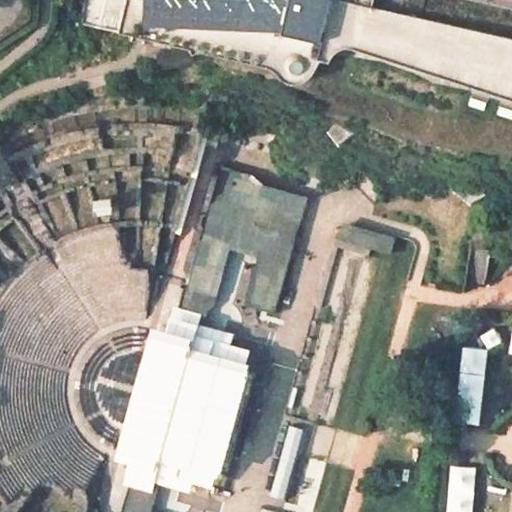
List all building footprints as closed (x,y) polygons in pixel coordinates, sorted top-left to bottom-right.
[(362,4),(342,0),(327,0),(318,58),(322,60),(330,62),(333,56),(339,51),(346,49),(354,49),(511,99),(511,37),(372,6),(362,4)] [(19,479),(30,493),(33,491),(22,477),(11,460),(10,457),(9,456),(3,443),(0,433),(0,350),(4,339),(9,328),(16,315),(25,303),(33,294),(42,285),(51,278),(61,271),(65,269),(79,262),(93,256),(109,252),(120,250),(120,247),(108,248),(92,252),(77,258),(65,264),(63,265),(59,268),(57,269),(50,274),(40,282),(30,292),(22,300),(13,313),(5,326),(1,337),(0,339),(0,445),(5,456),(6,458),(6,459),(8,462),(9,464),(19,479)] [(22,477),(33,491),(36,489),(25,475),(14,459),(13,456),(12,454),(7,442),(3,430),(0,418),(0,365),(2,357),(3,354),(3,352),(7,340),(12,329),(20,317),(28,305),(35,297),(44,288),(53,281),(63,274),(67,272),(80,265),(95,259),(110,256),(121,254),(120,250),(109,252),(93,256),(79,262),(65,269),(61,271),(51,278),(42,285),(33,294),(25,303),(16,315),(9,328),(4,339),(0,350),(0,433),(3,443),(9,456),(10,457),(11,460),(22,477)] [(0,305),(1,305),(10,291),(20,280),(32,269),(42,261),(50,256),(48,253),(41,257),(30,265),(18,277),(7,289),(0,298),(0,305)] [(36,489),(40,487),(28,473),(18,457),(16,454),(15,453),(10,441),(6,429),(4,417),(2,405),(1,392),(2,381),(3,369),(6,358),(6,355),(7,353),(11,342),(16,330),(23,319),(30,309),(37,300),(46,291),(55,284),(65,277),(69,275),(82,268),(96,263),(111,259),(121,258),(121,254),(110,256),(95,259),(80,265),(67,272),(63,274),(53,281),(44,288),(35,297),(28,305),(20,317),(12,329),(7,340),(3,352),(3,354),(2,357),(0,365),(0,418),(3,430),(7,442),(12,454),(13,456),(14,459),(25,475),(36,489)] [(0,312),(4,307),(13,294),(22,283),(34,272),(44,264),(51,259),(50,256),(42,261),(32,269),(20,280),(10,291),(1,305),(0,305),(0,312)] [(126,257),(121,258),(111,259),(96,263),(82,268),(69,275),(65,277),(55,284),(46,291),(37,300),(30,309),(23,319),(16,330),(11,342),(7,353),(6,355),(6,358),(3,369),(2,381),(1,392),(2,405),(4,417),(6,429),(10,441),(15,453),(16,454),(18,457),(28,473),(40,487),(43,485),(31,472),(21,455),(19,452),(19,451),(14,440),(10,429),(7,417),(5,405),(5,393),(5,381),(7,370),(9,359),(10,356),(11,354),(15,343),(20,332),(26,321),(33,311),(40,303),(49,295),(57,287),(67,281),(71,278),(83,272),(98,267),(112,263),(128,261),(126,257)] [(0,320),(7,309),(16,296),(25,286),(36,275),(46,267),(53,262),(51,259),(44,264),(34,272),(22,283),(13,294),(4,307),(0,312),(0,320)] [(113,267),(129,264),(128,261),(112,263),(98,267),(83,272),(71,278),(67,281),(57,287),(49,295),(40,303),(33,311),(26,321),(20,332),(15,343),(11,354),(10,356),(9,359),(7,370),(5,381),(5,393),(5,405),(7,417),(10,429),(14,440),(19,451),(19,452),(21,455),(31,472),(43,485),(46,483),(35,470),(24,454),(23,451),(22,449),(17,439),(13,428),(11,417),(9,405),(9,393),(9,381),(10,370),(13,360),(13,357),(14,355),(18,344),(23,333),(29,323),(36,314),(43,305),(51,297),(59,290),(68,284),(73,281),(85,275),(99,270),(113,267)] [(0,329),(2,325),(10,311),(19,298),(27,289),(38,278),(48,271),(55,266),(53,262),(46,267),(36,275),(25,286),(16,296),(7,309),(0,320),(0,329)] [(46,483),(50,481),(38,467),(27,452),(26,449),(25,447),(17,427),(13,404),(13,382),(16,361),(17,358),(18,356),(26,335),(39,316),(53,300),(70,287),(75,284),(87,278),(100,273),(114,270),(131,268),(129,264),(113,267),(99,270),(85,275),(73,281),(68,284),(59,290),(51,297),(43,305),(36,314),(29,323),(23,333),(18,344),(14,355),(13,357),(13,360),(10,370),(9,381),(9,393),(9,405),(11,417),(13,428),(17,439),(22,449),(23,451),(24,454),(35,470),(46,483)] [(0,339),(1,337),(5,326),(13,313),(22,300),(30,292),(40,282),(50,274),(57,269),(55,266),(48,271),(38,278),(27,289),(19,298),(10,311),(2,325),(0,329),(0,339)] [(131,272),(148,272),(148,269),(131,268),(114,270),(100,273),(87,278),(75,284),(70,287),(53,300),(39,316),(26,335),(18,356),(17,358),(16,361),(13,382),(13,404),(17,427),(25,447),(26,449),(27,452),(38,467),(50,481),(63,493),(67,491),(52,479),(40,465),(31,450),(29,447),(28,446),(21,426),(17,404),(16,382),(20,361),(21,359),(21,357),(30,337),(41,318),(56,303),(72,290),(77,288),(88,282),(101,277),(114,274),(131,272)] [(147,276),(148,272),(131,272),(114,274),(101,277),(88,282),(77,288),(72,290),(56,303),(41,318),(30,337),(21,357),(21,359),(20,361),(16,382),(17,404),(21,426),(28,446),(29,447),(31,450),(40,465),(52,479),(67,491),(70,489),(55,477),(43,463),(34,448),(33,446),(32,444),(24,425),(20,404),(20,382),(24,363),(24,360),(25,358),(33,339),(44,321),(58,306),(74,294),(78,291),(90,285),(102,281),(115,278),(131,276),(147,276)] [(147,280),(147,276),(131,276),(115,278),(102,281),(90,285),(78,291),(74,294),(58,306),(44,321),(33,339),(25,358),(24,360),(24,363),(20,382),(20,404),(24,425),(32,444),(33,446),(34,448),(43,463),(55,477),(70,489),(74,486),(58,474),(46,461),(37,447),(36,444),(35,442),(28,424),(24,403),(24,383),(27,364),(28,361),(29,359),(36,340),(47,323),(61,308),(76,297),(81,294),(91,289),(103,284),(116,281),(131,280),(147,280)] [(147,284),(147,280),(131,280),(116,281),(103,284),(91,289),(81,294),(76,297),(61,308),(47,323),(36,340),(29,359),(28,361),(27,364),(24,383),(24,403),(28,424),(35,442),(36,444),(37,447),(46,461),(58,474),(74,486),(84,493),(86,490),(72,482),(61,471),(50,459),(41,445),(39,442),(38,440),(31,423),(28,403),(28,383),(31,365),(32,362),(32,360),(39,342),(50,325),(63,311),(78,300),(82,298),(93,292),(104,288),(116,285),(131,283),(147,284)] [(86,490),(88,487),(75,479),(63,469),(52,457),(44,443),(42,440),(42,439),(35,421),(32,403),(31,384),(34,366),(35,363),(36,361),(43,344),(53,328),(66,314),(80,303),(84,301),(94,296),(105,292),(117,289),(131,287),(147,287),(147,284),(131,283),(116,285),(104,288),(93,292),(82,298),(78,300),(63,311),(50,325),(39,342),(32,360),(32,362),(31,365),(28,383),(28,403),(31,423),(38,440),(39,442),(41,445),(50,459),(61,471),(72,482),(86,490)] [(147,291),(147,287),(131,287),(117,289),(105,292),(94,296),(84,301),(80,303),(66,314),(53,328),(43,344),(36,361),(35,363),(34,366),(31,384),(32,403),(35,421),(42,439),(42,440),(44,443),(52,457),(63,469),(75,479),(88,487),(90,484),(77,476),(66,466),(55,454),(47,442),(46,439),(45,437),(38,420),(35,402),(35,384),(38,367),(39,364),(39,362),(46,345),(56,330),(68,317),(82,306),(86,304),(96,299),(106,295),(118,293),(131,291),(147,291)] [(90,484),(92,481),(80,473),(69,464),(58,452),(50,440),(49,437),(48,435),(42,419),(39,402),(39,384),(42,368),(42,365),(43,363),(49,347),(59,332),(71,320),(84,310),(88,307),(97,303),(107,299),(118,296),(131,295),(147,295),(147,291),(131,291),(118,293),(106,295),(96,299),(86,304),(82,306),(68,317),(56,330),(46,345),(39,362),(39,364),(38,367),(35,384),(35,402),(38,420),(45,437),(46,439),(47,442),(55,454),(66,466),(77,476),(90,484)] [(80,473),(92,481),(94,477),(82,470),(72,461),(62,450),(54,438),(52,435),(51,433),(46,418),(43,401),(43,385),(45,369),(46,366),(47,364),(53,349),(62,334),(73,322),(86,313),(90,310),(99,306),(108,303),(119,300),(132,299),(146,299),(147,295),(131,295),(118,296),(107,299),(97,303),(88,307),(84,310),(71,320),(59,332),(49,347),(43,363),(42,365),(42,368),(39,384),(39,402),(42,419),(48,435),(49,437),(50,440),(58,452),(69,464),(80,473)] [(82,470),(94,477),(96,474),(85,467),(74,459),(65,448),(57,436),(56,434),(55,432),(49,417),(46,401),(46,385),(49,370),(49,367),(50,365),(56,350),(65,337),(75,325),(88,316),(92,314),(100,310),(109,306),(119,304),(132,302),(146,302),(146,299),(132,299),(119,300),(108,303),(99,306),(90,310),(86,313),(73,322),(62,334),(53,349),(47,364),(46,366),(45,369),(43,385),(43,401),(46,418),(51,433),(52,435),(54,438),(62,450),(72,461),(82,470)] [(146,306),(146,302),(132,302),(119,304),(109,306),(100,310),(92,314),(88,316),(75,325),(65,337),(56,350),(50,365),(49,367),(49,370),(46,385),(46,401),(49,417),(55,432),(56,434),(57,436),(65,448),(74,459),(85,467),(96,474),(99,471),(87,464),(77,456),(67,446),(60,435),(59,432),(58,430),(53,416),(50,401),(50,385),(52,371),(53,368),(54,366),(59,352),(68,339),(78,328),(90,319),(94,317),(102,313),(110,310),(120,307),(132,306),(146,306)] [(87,464),(99,471),(101,468),(90,461),(79,454),(71,444),(63,433),(62,430),(61,428),(56,415),(54,400),(54,386),(56,372),(57,369),(58,367),(63,354),(71,341),(80,331),(92,323),(96,320),(103,317),(111,313),(121,311),(132,309),(146,310),(146,306),(132,306),(120,307),(110,310),(102,313),(94,317),(90,319),(78,328),(68,339),(59,352),(54,366),(53,368),(52,371),(50,385),(50,401),(53,416),(58,430),(59,432),(60,435),(67,446),(77,456),(87,464)] [(146,314),(146,310),(132,309),(121,311),(111,313),(103,317),(96,320),(92,323),(80,331),(71,341),(63,354),(58,367),(57,369),(56,372),(54,386),(54,400),(56,415),(61,428),(62,430),(63,433),(71,444),(79,454),(90,461),(101,468),(103,465),(92,459),(82,451),(74,441),(67,431),(66,429),(64,427),(60,414),(58,400),(57,386),(60,373),(60,370),(61,368),(66,356),(74,344),(83,333),(94,326),(98,323),(105,320),(113,317),(121,315),(132,313),(146,314)] [(146,317),(146,314),(132,313),(121,315),(113,317),(105,320),(98,323),(94,326),(83,333),(74,344),(66,356),(61,368),(60,370),(60,373),(57,386),(58,400),(60,414),(64,427),(66,429),(67,431),(74,441),(82,451),(92,459),(103,465),(105,462),(94,456),(85,448),(77,439),(70,429),(69,427),(68,425),(64,413),(61,399),(61,386),(63,374),(64,371),(65,369),(69,357),(76,346),(85,336),(96,329),(100,326),(106,324),(114,321),(122,318),(132,317),(146,317)] [(94,456),(105,462),(108,458),(97,452),(88,445),(80,436),(74,427),(73,425),(72,423),(67,411),(65,399),(65,387),(67,375),(68,372),(68,370),(73,359),(79,348),(88,339),(97,332),(102,329),(107,326),(115,324),(122,321),(132,320),(145,321),(146,317),(132,317),(122,318),(114,321),(106,324),(100,326),(96,329),(85,336),(76,346),(69,357),(65,369),(64,371),(63,374),(61,386),(61,399),(64,413),(68,425),(69,427),(70,429),(77,439),(85,448),(94,456)] [(448,387),(454,358),(435,355),(429,384),(427,384),(425,400),(445,401),(446,401),(448,387)] [(21,488),(30,493),(19,479),(9,464),(6,466),(13,478),(21,488)] [(19,490),(21,488),(13,478),(6,466),(2,467),(10,479),(19,490)] [(0,471),(7,482),(15,493),(19,490),(10,479),(2,467),(0,468),(0,471)] [(13,496),(15,493),(7,482),(0,471),(0,478),(3,484),(13,496)] [(10,498),(13,496),(3,484),(0,478),(0,485),(0,486),(10,498)]
